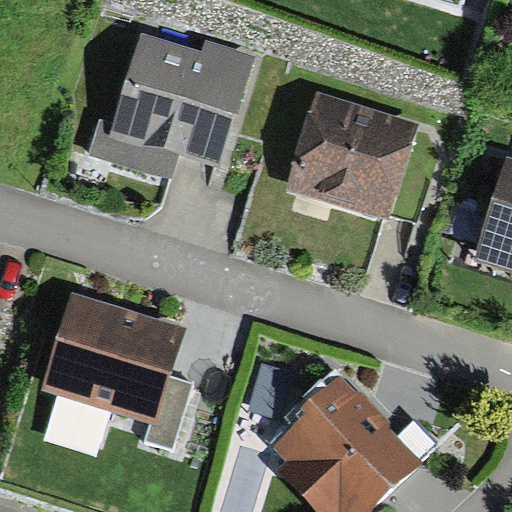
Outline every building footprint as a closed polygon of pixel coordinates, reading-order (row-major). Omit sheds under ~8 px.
[(209,171),(241,70),(201,57),(195,76),(135,57),(108,139),(209,171)] [(397,130),(317,106),(290,193),(370,218),(397,130)] [(511,176),(500,173),(471,269),(511,281),(511,176)] [(335,255),(374,269),(386,234),(348,220),(335,255)] [(169,333),(66,301),(37,393),(140,425),(133,447),(163,457),(184,391),(154,382),(169,333)] [(365,511),(405,477),(333,395),(273,448),(292,469),(279,480),(307,511),(365,511)]
